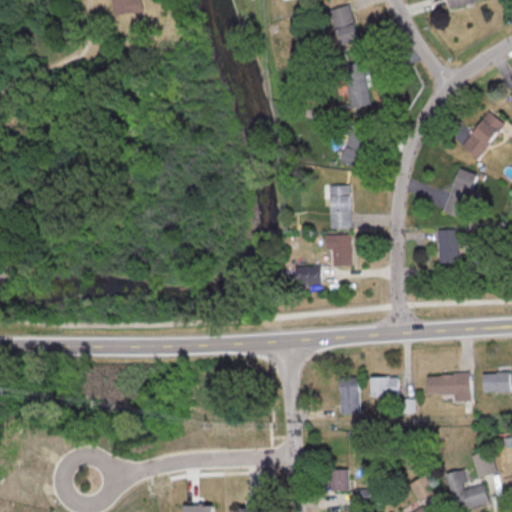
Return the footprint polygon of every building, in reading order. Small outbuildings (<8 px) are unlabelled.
[(112,0),(114,14),(144,11),(142,0),(112,0)] [(341,49),(361,44),(351,4),(331,8),(341,49)] [(354,109),(373,104),(369,87),(371,86),(368,71),(345,77),(354,109)] [(505,121),(489,109),(462,145),(478,158),(505,121)] [(363,165),(367,131),(349,129),(345,162),(363,165)] [(444,211),(463,217),(478,173),(459,167),(444,211)] [(351,184),(330,185),(331,227),(352,226),(351,184)] [(439,263),(459,262),(457,228),(437,229),(439,263)] [(334,265),(353,264),(352,233),(327,233),(327,249),(334,248),(334,265)] [(296,282),(322,283),(323,265),(297,264),(296,282)] [(483,372),(483,391),(511,390),(511,371),(511,365),(496,365),(497,372),(483,372)] [(371,395),(400,394),(399,375),(371,376),(371,395)] [(341,376),(341,413),(360,412),(360,376),(341,376)] [(497,470),(490,449),(472,454),(479,476),(497,470)] [(349,468),(331,469),(331,490),(349,489),(349,468)] [(448,472),(457,509),(489,501),(484,481),(470,484),(466,468),(448,472)] [(412,482),(423,506),(410,511),(429,511),(428,508),(443,502),(435,484),(428,487),(423,477),(412,482)] [(258,511),(258,502),(244,502),(245,508),(234,509),(233,511),(258,511)]
